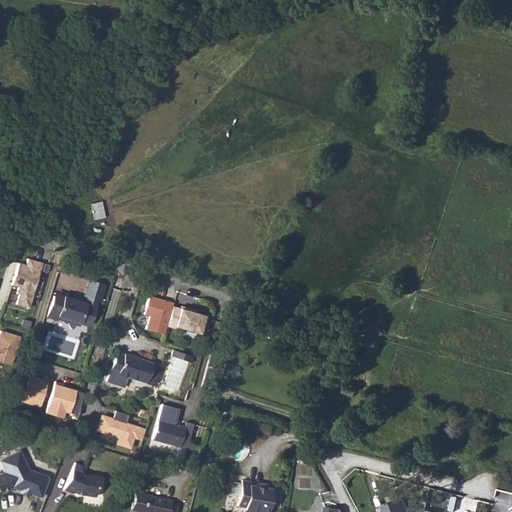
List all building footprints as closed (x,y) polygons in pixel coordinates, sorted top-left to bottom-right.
[(29,265),(22,262),(15,284),(22,286),(19,293),(22,294),(19,303),(31,307),(45,263),(31,258),(29,265)] [(65,299),(56,296),(50,317),(59,320),(59,318),(71,322),(72,319),(82,322),(84,316),(94,320),(100,300),(101,301),(107,285),(92,280),(87,296),(90,297),(89,299),(88,303),(66,295),(65,299)] [(67,292),(66,295),(88,303),(89,299),(67,292)] [(200,332),(205,313),(172,304),(173,300),(149,294),(144,314),(149,315),(145,328),(165,333),(167,324),(200,332)] [(72,319),(71,322),(91,329),(94,320),(84,316),(82,322),(72,319)] [(0,361),(12,366),(22,337),(3,331),(0,339),(0,361)] [(172,356),(173,357),(191,362),(193,356),(174,350),(172,356)] [(127,379),(146,384),(153,364),(133,358),(125,355),(124,357),(117,355),(108,384),(125,389),(127,379)] [(173,357),(165,387),(181,392),(191,362),(173,357)] [(153,364),(146,384),(156,387),(162,367),(153,364)] [(28,374),(22,401),(41,405),(47,378),(28,374)] [(25,388),(26,376),(16,375),(15,387),(25,388)] [(66,417),(76,388),(54,381),(45,411),(66,417)] [(4,400),(9,402),(10,401),(13,391),(7,390),(4,400)] [(13,391),(10,401),(15,403),(18,393),(13,391)] [(162,406),(155,440),(181,447),(190,449),(196,426),(187,424),(186,429),(179,427),(178,429),(175,428),(180,410),(162,406)] [(104,414),(97,436),(130,447),(134,436),(142,438),(146,427),(126,421),(129,413),(115,409),(113,417),(104,414)] [(0,489),(5,488),(14,491),(17,490),(25,493),(26,496),(33,499),(36,497),(43,482),(41,478),(23,471),(15,451),(0,457),(0,489)] [(71,460),(63,458),(56,487),(66,489),(67,487),(67,485),(73,486),(73,488),(89,488),(88,466),(75,467),(70,466),(71,460)] [(244,506),(243,507),(262,511),(267,511),(268,506),(276,507),(279,493),(272,491),(272,488),(268,487),(252,484),(249,483),(250,480),(241,478),(235,503),(244,506)] [(153,511),(166,511),(170,502),(171,499),(137,489),(132,505),(153,511)] [(17,490),(14,491),(13,494),(25,498),(26,496),(25,493),(17,490)] [(409,511),(404,499),(382,507),(383,511),(409,511)] [(170,502),(166,511),(167,511),(174,511),(177,505),(170,502)]
